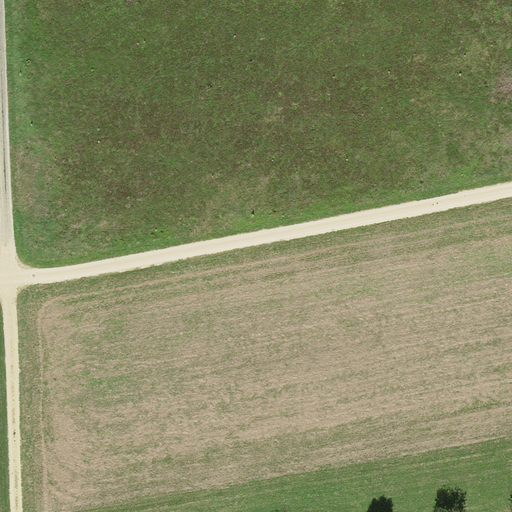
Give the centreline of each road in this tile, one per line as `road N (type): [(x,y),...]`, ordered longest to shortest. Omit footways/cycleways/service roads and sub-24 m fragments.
road 1 (track): [(0,282),(511,192)]
road 2 (track): [(12,511),(0,119)]
